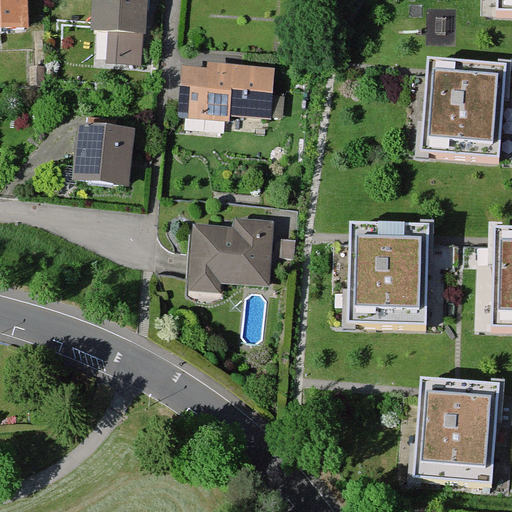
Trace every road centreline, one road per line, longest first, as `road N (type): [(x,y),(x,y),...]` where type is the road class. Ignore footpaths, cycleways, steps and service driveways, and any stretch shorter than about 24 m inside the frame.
road 1 (residential): [(0,313),(135,363),(227,415),(321,511)]
road 2 (residential): [(0,210),(123,231)]
